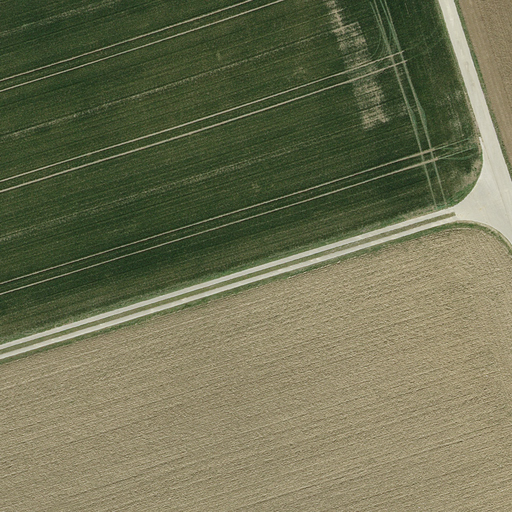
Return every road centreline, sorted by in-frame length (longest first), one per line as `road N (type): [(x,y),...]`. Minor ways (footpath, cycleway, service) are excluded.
road 1 (track): [(506,197),(0,351)]
road 2 (track): [(511,214),(444,0)]
